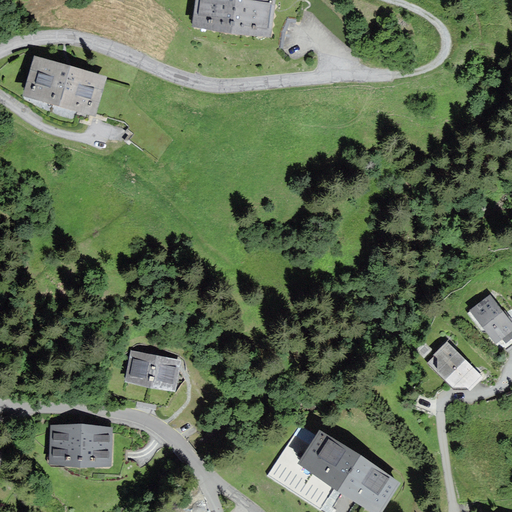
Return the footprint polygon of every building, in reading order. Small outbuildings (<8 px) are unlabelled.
[(198,0),(195,24),(271,34),(275,0),(198,0)] [(38,57),(27,94),(97,114),(108,77),(38,57)] [(511,322),(490,295),(471,311),(496,342),(511,328),(511,322)] [(448,343),(430,359),(457,388),(475,371),(448,343)] [(133,352),(127,380),(173,389),(179,361),(133,352)] [(54,422),(52,462),(111,465),(113,425),(54,422)] [(323,429),(300,462),(372,511),(375,511),(398,480),(323,429)]
